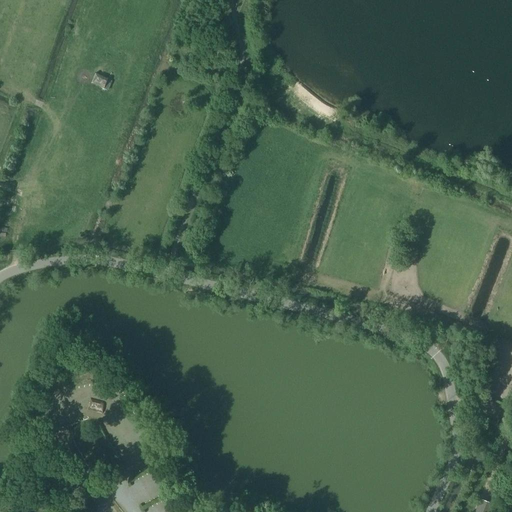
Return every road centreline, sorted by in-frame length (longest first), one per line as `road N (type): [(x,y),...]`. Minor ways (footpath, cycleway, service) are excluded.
road 1 (unclassified): [(431,511),(458,439),(449,382),(429,349),(397,334),(104,260),(0,275)]
road 2 (unknown): [(234,0),(244,74),(182,224)]
